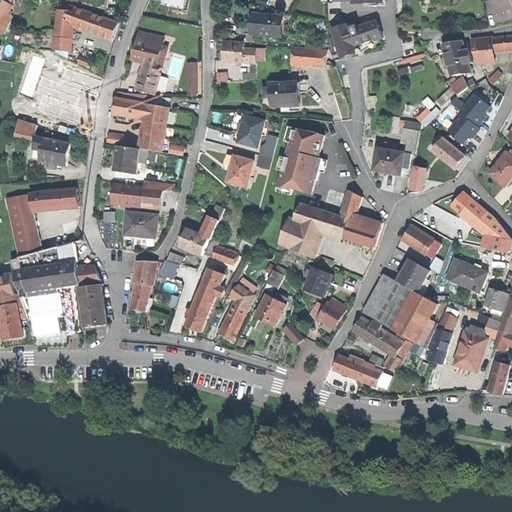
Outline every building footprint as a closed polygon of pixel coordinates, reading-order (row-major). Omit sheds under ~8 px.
[(1,0),(0,0),(0,26),(7,14),(12,6),(1,0)] [(15,0),(15,12),(30,13),(29,0),(15,0)] [(91,15),(75,9),(75,12),(73,26),(86,31),(91,15)] [(56,38),(72,40),(73,26),(75,12),(59,11),(56,38)] [(12,16),(7,14),(0,26),(0,31),(4,33),(12,16)] [(262,18),(256,18),(256,25),(256,34),(283,35),(284,24),(284,15),(262,14),(262,18)] [(86,31),(113,40),(116,32),(118,24),(91,15),(86,31)] [(377,19),(351,28),(348,22),(330,29),(340,58),(359,52),(357,47),(383,38),(380,28),(377,19)] [(140,33),(138,41),(163,47),(165,40),(140,33)] [(511,36),(473,40),(479,63),(490,62),(490,56),(495,56),(494,51),(509,50),(511,49),(511,36)] [(71,52),(72,40),(56,38),(54,51),(57,51),(71,52)] [(133,59),(145,62),(158,65),(161,57),(163,47),(138,41),(135,50),(133,59)] [(453,43),(444,44),(453,75),(463,74),(462,70),(471,69),(470,63),(474,62),(471,50),(466,51),(464,41),(453,43)] [(245,43),(227,42),(226,51),(225,61),(244,62),(245,48),(245,43)] [(293,65),(302,65),(303,47),(295,46),(293,65)] [(328,49),(303,47),(302,65),(309,66),(309,63),(327,65),(328,49)] [(258,48),(245,48),(244,62),(251,62),(258,63),(258,60),(258,48)] [(79,63),(89,66),(91,60),(82,56),(80,60),(80,62),(79,63)] [(138,91),(155,95),(163,66),(158,65),(145,62),(138,91)] [(55,83),(68,87),(74,71),(75,68),(61,63),(55,83)] [(25,96),(29,97),(38,69),(34,68),(25,96)] [(29,97),(45,102),(53,74),(38,69),(29,97)] [(496,81),(502,83),(507,72),(501,69),(496,81)] [(74,71),(68,87),(96,97),(99,89),(102,81),(82,74),(74,71)] [(449,81),(453,87),(459,82),(455,77),(449,81)] [(453,87),(459,95),(470,87),(464,79),(459,82),(453,87)] [(300,83),(272,84),(272,88),(265,88),(266,97),(272,96),(273,107),(283,106),(283,108),(291,107),(291,106),(301,105),(301,95),(300,83)] [(440,100),(445,104),(455,94),(451,89),(440,100)] [(450,103),(461,113),(477,126),(485,116),(483,114),(492,104),(475,90),(465,102),(457,95),(450,103)] [(432,108),(437,102),(430,95),(425,101),(432,108)] [(147,96),(145,104),(170,109),(172,100),(147,96)] [(114,115),(143,120),(145,104),(117,99),(116,106),(114,115)] [(427,125),(445,108),(438,100),(420,118),(427,125)] [(146,122),(141,150),(149,151),(163,154),(171,109),(170,109),(145,104),(143,120),(142,121),(146,122)] [(461,113),(446,131),(461,144),(468,136),(477,126),(461,113)] [(239,141),(259,147),(266,120),(246,115),(242,129),(239,141)] [(25,136),(35,138),(38,126),(20,121),(17,134),(25,136)] [(274,123),(271,135),(278,137),(282,125),(274,123)] [(477,126),(468,136),(472,140),(481,129),(477,126)] [(309,131),(294,127),(280,186),(294,190),(295,188),(313,193),(317,178),(319,179),(322,168),(324,158),(320,157),(325,134),(309,130),(309,131)] [(405,143),(404,152),(406,153),(412,154),(417,154),(421,131),(405,128),(402,143),(405,143)] [(109,145),(119,147),(124,147),(125,137),(110,135),(109,145)] [(271,135),(267,148),(275,150),(278,137),(271,135)] [(36,149),(43,151),(45,140),(38,138),(36,149)] [(435,151),(455,167),(460,160),(465,155),(465,154),(450,143),(445,139),(435,151)] [(72,145),(45,140),(43,151),(41,162),(50,163),(50,164),(58,166),(58,165),(68,167),(70,156),(72,145)] [(169,155),(188,158),(190,148),(170,145),(169,155)] [(124,147),(119,147),(117,160),(115,172),(137,175),(139,163),(141,150),(124,147)] [(261,155),(262,155),(273,158),(275,150),(267,148),(263,147),(261,155)] [(379,148),(376,170),(389,173),(402,175),(404,167),(406,153),(404,152),(379,148)] [(149,151),(141,150),(139,163),(147,164),(149,151)] [(491,173),(507,186),(511,179),(511,155),(509,154),(508,152),(500,162),(491,173)] [(226,162),(233,164),(235,155),(228,153),(226,162)] [(412,154),(406,153),(404,167),(410,168),(412,154)] [(255,161),(235,155),(233,164),(231,170),(228,181),(248,187),(255,161)] [(259,166),(270,169),(273,158),(262,155),(259,166)] [(416,158),(415,166),(426,168),(425,160),(424,160),(416,158)] [(426,168),(415,166),(411,192),(423,191),(427,168),(426,168)] [(164,185),(164,190),(162,209),(170,210),(173,186),(164,185)] [(144,188),(116,186),(115,194),(114,204),(142,207),(144,188)] [(146,189),(144,188),(142,207),(162,209),(164,190),(150,189),(146,189)] [(78,190),(45,192),(45,193),(47,211),(80,208),(79,198),(78,190)] [(350,190),(349,194),(341,218),(350,222),(355,223),(357,215),(363,197),(350,190)] [(45,193),(30,195),(31,200),(33,200),(35,212),(47,211),(45,193)] [(511,238),(495,217),(465,193),(459,200),(454,206),(463,213),(466,216),(478,226),(481,229),(487,234),(494,235),(511,238)] [(30,194),(8,199),(21,259),(44,252),(35,212),(33,200),(31,200),(30,195),(30,194)] [(347,194),(339,215),(302,202),(296,218),(293,227),(299,229),(292,248),(312,255),(313,256),(324,230),(345,237),(350,222),(341,218),(349,194),(347,194)] [(293,227),(296,218),(302,202),(299,202),(285,222),(287,223),(280,243),(292,248),(299,229),(293,227)] [(217,205),(212,217),(220,220),(225,208),(217,205)] [(159,217),(128,213),(125,236),(138,237),(156,239),(159,217)] [(345,237),(375,246),(379,235),(383,222),(357,215),(355,223),(350,222),(345,237)] [(210,216),(202,234),(211,238),(212,239),(220,220),(212,217),(210,216)] [(408,233),(404,239),(427,254),(428,251),(436,240),(413,225),(408,233)] [(185,239),(182,246),(200,253),(204,255),(211,238),(202,234),(189,229),(185,239)] [(511,247),(511,238),(494,235),(491,248),(511,252),(511,247)] [(207,253),(214,256),(218,247),(220,242),(212,239),(207,253)] [(442,244),(436,240),(428,251),(435,255),(442,244)] [(75,243),(61,248),(63,264),(78,261),(75,243)] [(237,254),(218,247),(214,256),(234,263),(237,254)] [(21,259),(12,261),(21,294),(26,293),(30,292),(31,299),(42,297),(53,295),(52,289),(81,285),(79,269),(78,261),(63,264),(61,248),(44,252),(21,259)] [(169,259),(182,264),(185,257),(171,252),(169,259)] [(226,291),(231,294),(248,261),(244,258),(226,291)] [(447,278),(453,280),(461,260),(456,258),(447,278)] [(400,280),(399,281),(417,291),(419,292),(424,283),(431,270),(411,259),(406,268),(404,273),(406,274),(402,281),(400,280)] [(174,262),(166,260),(164,266),(173,268),(174,262)] [(479,291),(480,291),(488,272),(481,269),(475,266),(461,260),(453,280),(470,287),(469,290),(478,294),(479,291)] [(135,283),(136,284),(151,287),(157,263),(138,263),(135,283)] [(96,267),(79,269),(81,285),(102,282),(99,275),(96,267)] [(306,289),(325,297),(330,285),(334,275),(314,267),(313,270),(310,278),(306,289)] [(194,328),(203,332),(218,294),(221,285),(226,274),(224,273),(217,270),(210,268),(205,281),(202,280),(200,284),(202,285),(193,310),(190,309),(187,314),(190,315),(186,325),(194,328)] [(269,283),(277,288),(284,275),(275,271),(269,283)] [(0,298),(16,296),(12,274),(0,276),(0,298)] [(386,274),(365,312),(395,329),(417,291),(399,281),(386,274)] [(429,285),(424,283),(419,292),(423,295),(429,285)] [(131,309),(146,312),(149,299),(151,287),(136,284),(134,296),(131,309)] [(231,296),(236,299),(249,308),(256,295),(240,284),(231,296)] [(103,286),(80,289),(85,328),(96,327),(108,326),(103,286)] [(510,294),(492,288),(486,306),(504,311),(510,294)] [(419,292),(417,291),(395,329),(417,341),(439,303),(423,295),(419,292)] [(280,293),(277,299),(284,302),(287,297),(280,293)] [(277,299),(268,294),(257,316),(266,321),(276,326),(287,304),(284,302),(277,299)] [(0,298),(0,309),(17,306),(16,296),(0,298)] [(511,297),(501,330),(511,333),(511,297)] [(333,298),(329,304),(345,313),(348,307),(333,298)] [(236,299),(233,305),(247,312),(249,308),(236,299)] [(318,318),(319,316),(325,306),(318,302),(311,314),(318,318)] [(325,306),(319,316),(336,326),(341,319),(345,313),(329,304),(327,303),(325,306)] [(233,305),(231,309),(245,316),(247,312),(233,305)] [(449,305),(439,330),(452,334),(458,317),(453,315),(456,307),(449,305)] [(17,306),(0,309),(0,313),(5,341),(14,339),(23,337),(21,324),(20,319),(18,308),(17,306)] [(25,307),(22,307),(18,308),(20,319),(28,318),(25,307)] [(227,336),(234,339),(245,316),(231,309),(220,333),(227,336)] [(359,325),(355,331),(379,345),(387,332),(381,328),(373,324),(363,318),(359,325)] [(487,330),(487,332),(485,335),(496,339),(502,322),(491,318),(489,324),(487,330)] [(375,320),(373,324),(381,328),(383,324),(375,320)] [(285,329),(290,335),(297,328),(292,322),(285,329)] [(473,327),(471,333),(481,336),(483,330),(473,327)] [(297,328),(290,335),(298,344),(305,337),(297,328)] [(437,361),(443,362),(452,334),(439,330),(430,358),(437,361)] [(511,333),(501,330),(499,337),(506,340),(511,341),(511,333)] [(470,368),(478,371),(489,339),(485,337),(481,336),(471,333),(467,331),(457,361),(471,366),(470,368)] [(405,342),(387,332),(379,345),(392,353),(393,353),(397,356),(405,342)] [(237,343),(242,346),(245,339),(240,337),(237,343)] [(504,347),(506,340),(499,337),(497,344),(504,347)] [(407,339),(405,342),(397,356),(403,359),(413,343),(407,339)] [(403,360),(403,359),(397,356),(393,353),(389,361),(386,365),(398,370),(403,360)] [(351,354),(349,358),(363,364),(364,361),(365,359),(351,354)] [(373,354),(370,363),(376,365),(375,367),(378,368),(380,369),(384,359),(373,354)] [(337,362),(334,368),(358,378),(362,366),(363,364),(349,358),(340,355),(337,362)] [(370,363),(364,361),(363,364),(362,366),(373,370),(374,367),(375,367),(376,365),(370,363)] [(496,391),(503,393),(511,365),(507,363),(499,362),(498,361),(494,374),(493,378),(490,390),(496,391)] [(380,369),(378,368),(376,372),(373,370),(362,366),(358,378),(378,386),(384,371),(380,369)]
